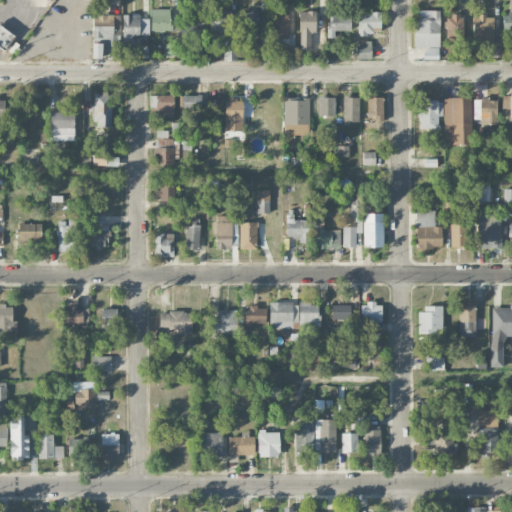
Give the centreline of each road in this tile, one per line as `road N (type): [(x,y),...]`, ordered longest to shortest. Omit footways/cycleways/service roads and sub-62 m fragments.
road 1 (residential): [(400,0),(404,511)]
road 2 (residential): [(511,74),(0,71)]
road 3 (residential): [(511,484),(0,486)]
road 4 (residential): [(511,275),(0,274)]
road 5 (residential): [(138,72),(141,486)]
